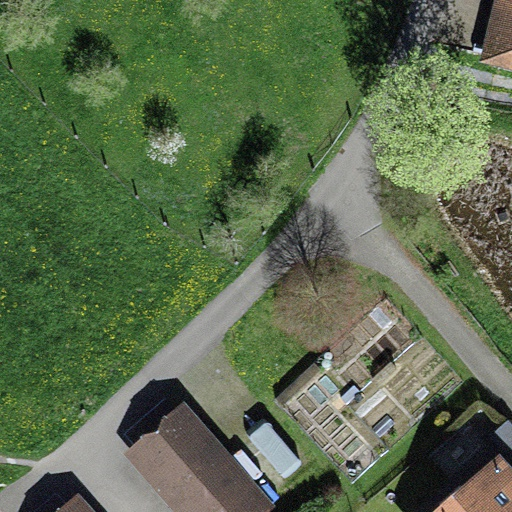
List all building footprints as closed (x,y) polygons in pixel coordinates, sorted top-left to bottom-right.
[(511,0),(501,0),(489,53),(511,59),(511,0)] [(275,403),(283,410),(321,373),(313,365),(275,403)] [(123,459),(169,511),(272,511),(275,510),(183,406),(123,459)] [(436,502),(444,510),(442,511),(511,511),(511,480),(498,466),(467,494),(457,483),(436,502)] [(88,511),(76,498),(59,511),(88,511)]
